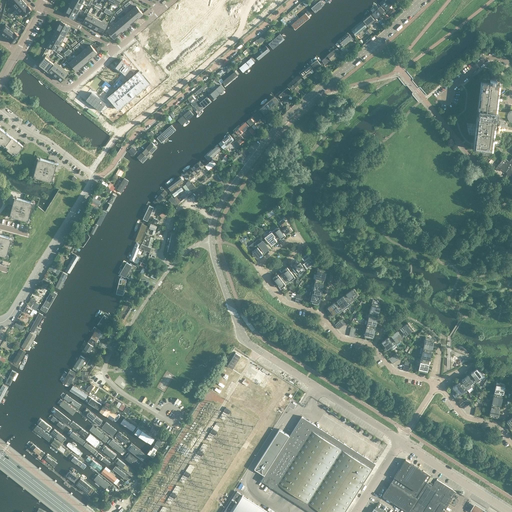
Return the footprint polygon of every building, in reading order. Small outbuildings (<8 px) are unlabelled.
[(15,10),(24,2),(22,0),(18,0),(13,5),(13,4),(11,6),(15,10)] [(79,8),(81,4),(74,0),(72,0),(71,4),(79,8)] [(324,3),(321,0),(318,0),(311,6),(315,10),(324,3)] [(395,2),(393,0),(391,0),(383,9),(386,11),(395,2)] [(28,6),(24,2),(15,10),(19,14),(20,13),(28,6)] [(80,9),(79,8),(71,4),(68,9),(76,13),(77,14),(80,9)] [(28,5),(28,6),(20,13),(24,17),(32,10),(28,5)] [(136,6),(132,10),(138,17),(143,14),(136,6)] [(385,13),(381,7),(371,15),(376,20),(385,13)] [(384,16),(386,19),(396,11),(394,8),(384,16)] [(76,13),(68,9),(65,14),(73,18),(76,13)] [(138,17),(132,10),(128,13),(134,21),(138,17)] [(88,25),(94,15),(89,12),(83,22),(88,25)] [(134,21),(128,13),(124,17),(130,24),(134,21)] [(296,31),(310,19),(306,14),(291,26),(296,31)] [(97,19),(98,19),(99,17),(94,15),(88,25),(93,27),(97,19)] [(363,22),(368,27),(376,20),(371,15),(363,22)] [(130,24),(124,17),(120,20),(126,28),(130,24)] [(102,21),(98,19),(97,19),(93,27),(98,30),(102,21)] [(103,33),(108,22),(103,20),(102,21),(98,30),(103,33)] [(126,28),(120,20),(116,24),(122,31),(126,28)] [(366,27),(361,21),(350,30),(355,36),(366,27)] [(68,32),(71,27),(61,22),(58,27),(68,32)] [(122,31),(116,24),(111,27),(118,35),(122,31)] [(10,28),(6,25),(0,32),(0,33),(4,36),(10,28)] [(11,26),(10,28),(4,36),(8,39),(8,40),(14,32),(15,32),(16,30),(11,26)] [(68,32),(58,27),(56,31),(65,37),(68,32)] [(118,35),(111,27),(107,31),(113,38),(118,35)] [(63,41),(65,37),(56,31),(53,36),(63,41)] [(19,35),(15,32),(14,32),(8,40),(8,39),(8,40),(12,43),(19,35)] [(352,39),(347,33),(337,42),(342,48),(352,39)] [(264,34),(257,39),(260,43),(267,37),(264,34)] [(279,34),(270,42),(274,47),(284,39),(279,34)] [(60,46),(63,41),(53,36),(51,41),(60,46)] [(57,51),(60,46),(51,41),(48,46),(57,51)] [(91,45),(86,49),(92,56),(97,52),(91,45)] [(258,61),(270,52),(265,46),(253,55),(258,61)] [(322,61),(324,64),(340,51),(337,48),(334,51),(333,50),(326,55),(327,56),(322,61)] [(92,56),(86,49),(82,52),(88,60),(92,56)] [(88,60),(82,52),(78,56),(84,63),(88,60)] [(51,59),(46,55),(41,61),(39,64),(41,66),(44,68),(50,60),(51,59)] [(84,63),(78,56),(74,59),(80,67),(84,63)] [(256,60),(253,57),(238,69),(241,73),(256,60)] [(80,67),(74,59),(70,63),(76,70),(80,67)] [(115,67),(125,75),(132,67),(122,59),(115,67)] [(54,63),(50,60),(44,68),(48,71),(54,63)] [(321,66),(316,60),(311,65),(315,70),(321,66)] [(52,75),(59,65),(55,62),(54,63),(48,71),(52,75)] [(63,69),(59,65),(52,75),(56,78),(63,69)] [(314,71),(309,65),(299,73),(304,79),(314,71)] [(68,72),(63,69),(56,78),(61,81),(68,72)] [(226,87),(240,75),(236,70),(222,82),(226,87)] [(139,71),(107,97),(118,110),(149,83),(139,71)] [(303,80),(298,75),(287,84),(292,90),(303,80)] [(511,107),(510,107),(510,111),(509,111),(508,112),(495,111),(496,101),(499,83),(496,83),(497,80),(496,80),(491,79),(491,82),(482,81),(474,147),(483,148),(482,151),(488,152),(488,151),(489,149),(491,149),(494,118),(497,118),(498,117),(507,118),(508,119),(508,120),(509,121),(510,121),(510,122),(511,122),(511,107)] [(205,83),(197,91),(199,93),(207,85),(205,83)] [(225,89),(221,84),(208,95),(213,100),(225,89)] [(291,91),(287,86),(276,95),(281,100),(291,91)] [(91,93),(86,100),(100,111),(106,104),(91,93)] [(260,109),(264,115),(280,101),(275,96),(260,109)] [(193,108),(198,113),(211,102),(207,97),(193,108)] [(179,118),(183,123),(193,114),(189,110),(179,118)] [(262,116),(257,111),(246,121),(250,126),(262,116)] [(250,126),(245,122),(232,135),(236,139),(250,126)] [(160,144),(176,130),(171,124),(155,138),(160,144)] [(12,137),(6,132),(0,128),(0,143),(1,144),(2,143),(5,145),(12,137)] [(235,140),(232,135),(220,145),(224,149),(235,140)] [(23,146),(18,142),(12,137),(5,145),(8,148),(7,149),(12,153),(13,152),(16,154),(23,146)] [(157,149),(151,142),(136,157),(143,164),(157,149)] [(221,149),(217,145),(204,156),(208,161),(221,149)] [(132,147),(128,151),(132,156),(137,151),(132,147)] [(511,157),(509,162),(504,157),(495,168),(499,171),(501,169),(507,174),(506,176),(509,179),(511,177),(511,157)] [(52,181),(57,163),(38,158),(33,176),(52,181)] [(205,165),(209,170),(216,164),(212,159),(205,165)] [(205,166),(200,160),(184,174),(188,179),(205,166)] [(185,181),(182,177),(167,189),(170,193),(185,181)] [(117,190),(121,192),(129,181),(124,178),(117,190)] [(190,180),(183,185),(188,193),(196,188),(190,180)] [(168,195),(164,190),(152,202),(157,206),(168,195)] [(96,194),(92,201),(99,205),(101,201),(100,200),(102,197),(96,194)] [(117,197),(112,194),(103,209),(108,212),(117,197)] [(176,196),(174,198),(171,196),(169,199),(177,205),(181,200),(176,196)] [(28,220),(33,202),(15,197),(10,215),(28,220)] [(154,208),(149,205),(143,219),(148,222),(154,208)] [(107,213),(103,211),(96,224),(100,226),(107,213)] [(292,230),(285,220),(279,225),(283,229),(282,230),(285,234),(286,233),(286,234),(289,232),(290,232),(292,230)] [(148,227),(142,224),(135,241),(141,244),(148,227)] [(285,236),(278,227),(272,232),(276,238),(278,236),(281,239),(285,236)] [(275,239),(276,238),(272,232),(271,231),(269,232),(270,233),(264,237),(268,242),(268,241),(271,245),(277,241),(275,239)] [(176,253),(180,235),(171,233),(167,251),(176,253)] [(0,254),(7,256),(12,238),(0,234),(0,254)] [(267,246),(268,246),(265,243),(265,244),(263,241),(262,241),(260,241),(259,242),(259,243),(258,244),(264,252),(269,249),(267,246)] [(141,244),(136,243),(129,261),(134,262),(141,244)] [(262,253),(256,245),(250,249),(253,252),(252,254),(254,254),(257,258),(262,253)] [(311,260),(313,259),(308,252),(301,258),(305,263),(303,264),(307,268),(312,264),(313,263),(311,260)] [(65,271),(70,274),(80,257),(74,254),(65,271)] [(304,269),(302,266),(303,265),(299,261),(298,262),(296,260),(296,261),(296,260),(295,260),(292,262),(292,263),(291,264),(294,267),(292,269),(296,274),(298,272),(299,273),(300,272),(301,273),(303,271),(303,270),(304,269)] [(121,275),(126,278),(132,265),(127,263),(121,275)] [(295,277),(287,267),(282,271),(284,273),(281,275),(288,283),(295,277)] [(68,275),(62,272),(55,288),(61,290),(68,275)] [(288,283),(281,275),(279,276),(278,274),(273,278),(281,289),(288,283)] [(359,295),(354,288),(352,289),(349,291),(354,298),(359,295)] [(40,309),(47,313),(59,293),(52,289),(40,309)] [(354,298),(349,291),(346,293),(344,295),(350,302),(354,298)] [(350,302),(344,295),(343,296),(340,298),(345,305),(350,302)] [(345,305),(340,298),(337,300),(335,302),(341,309),(345,305)] [(30,303),(28,302),(24,311),(31,314),(34,308),(36,309),(39,304),(32,300),(30,303)] [(106,313),(112,317),(118,306),(112,302),(106,313)] [(341,309),(335,302),(334,303),(331,305),(336,312),(341,309)] [(336,312),(331,305),(328,307),(326,309),(327,309),(328,311),(327,313),(332,319),(333,318),(332,316),(336,312)] [(43,315),(39,313),(30,330),(34,333),(43,315)] [(97,324),(103,328),(110,317),(105,313),(97,324)] [(413,329),(408,323),(408,322),(406,323),(403,326),(408,333),(413,329)] [(375,329),(375,327),(367,325),(364,324),(362,330),(365,331),(374,333),(375,329)] [(408,333),(403,326),(400,328),(398,329),(404,336),(408,333)] [(90,339),(96,342),(103,331),(96,327),(90,339)] [(404,336),(398,329),(397,330),(394,333),(399,340),(404,336)] [(19,346),(27,352),(37,336),(29,331),(19,346)] [(399,340),(394,333),(391,335),(389,336),(395,343),(399,340)] [(395,343),(389,336),(388,337),(385,339),(390,347),(395,343)] [(81,352),(88,356),(95,343),(89,339),(81,352)] [(390,347),(385,339),(382,342),(380,343),(381,344),(386,350),(390,347)] [(26,352),(20,348),(12,360),(18,364),(26,352)] [(86,357),(81,354),(73,368),(78,371),(86,357)] [(484,374),(479,368),(478,367),(477,369),(474,371),(479,378),(484,374)] [(62,383),(68,386),(77,372),(71,368),(62,383)] [(16,373),(11,371),(4,384),(9,387),(16,373)] [(479,378),(474,371),(471,373),(469,374),(475,381),(479,378)] [(475,381),(469,374),(468,376),(468,375),(465,378),(470,385),(475,381)] [(470,385),(465,378),(462,380),(460,381),(466,388),(470,385)] [(466,388),(460,381),(459,383),(459,382),(456,385),(461,392),(466,388)] [(0,403),(9,387),(3,384),(0,389),(0,403)] [(88,390),(91,391),(89,394),(93,396),(98,387),(92,384),(88,390)] [(73,385),(70,391),(85,400),(89,394),(73,385)] [(463,394),(461,392),(456,385),(453,387),(451,388),(453,391),(451,393),(456,399),(463,394)] [(63,392),(60,396),(79,409),(82,405),(63,392)] [(88,396),(85,401),(97,410),(101,405),(88,396)] [(73,415),(76,410),(61,398),(57,402),(73,415)] [(104,405),(99,411),(113,421),(118,415),(104,405)] [(68,425),(72,420),(56,408),(52,413),(68,425)] [(102,426),(106,422),(93,412),(89,417),(102,426)] [(310,511),(344,511),(375,463),(302,416),(289,437),(289,436),(280,430),(255,469),(264,475),(265,475),(261,481),(310,511)] [(63,430),(66,426),(54,417),(51,420),(63,430)] [(132,431),(136,426),(123,418),(119,423),(132,431)] [(41,419),(38,423),(49,431),(52,427),(41,419)] [(73,421),(70,425),(86,437),(89,433),(73,421)] [(107,424),(104,427),(114,435),(116,431),(107,424)] [(33,430),(50,442),(53,438),(37,425),(33,430)] [(96,428),(93,431),(106,441),(109,438),(96,428)] [(137,428),(134,433),(153,445),(156,440),(137,428)] [(54,429),(51,433),(64,443),(67,438),(54,429)] [(119,430),(115,436),(128,445),(132,440),(119,430)] [(73,432),(70,436),(83,445),(86,442),(73,432)] [(91,436),(88,439),(98,446),(100,443),(91,436)] [(158,440),(148,454),(153,457),(162,443),(158,440)] [(54,444),(54,445),(64,453),(65,453),(66,453),(66,454),(67,454),(67,453),(68,453),(68,452),(68,451),(68,450),(67,449),(57,441),(56,441),(55,441),(54,442),(54,443),(54,444)] [(109,444),(122,455),(123,455),(124,455),(125,453),(126,453),(126,452),(125,452),(125,451),(112,442),(112,441),(111,441),(111,442),(110,442),(109,443),(109,444)] [(7,442),(0,450),(0,456),(9,444),(7,442)] [(33,443),(30,447),(43,457),(46,453),(33,443)] [(68,447),(79,455),(80,455),(81,455),(81,454),(81,453),(81,452),(70,443),(69,443),(68,443),(68,444),(67,444),(67,445),(67,446),(68,447)] [(86,443),(84,446),(95,455),(98,452),(86,443)] [(130,448),(131,448),(146,460),(148,460),(150,458),(149,456),(133,444),(132,444),(132,445),(131,445),(130,446),(130,447),(130,448)] [(104,445),(101,449),(112,458),(115,454),(104,445)] [(98,452),(96,455),(109,465),(111,462),(98,452)] [(72,454),(69,459),(83,470),(86,466),(72,454)] [(23,455),(7,475),(9,476),(25,457),(23,455)] [(47,455),(44,458),(55,467),(58,463),(47,455)] [(131,455),(128,459),(141,468),(143,465),(131,455)] [(89,456),(86,460),(100,471),(103,468),(89,456)] [(118,458),(115,461),(129,472),(131,468),(118,458)] [(427,482),(431,476),(427,474),(428,473),(406,459),(394,477),(395,477),(391,482),(417,498),(427,482)] [(58,464),(54,468),(64,476),(67,472),(58,464)] [(116,466),(113,470),(124,478),(127,475),(116,466)] [(39,468),(23,488),(25,489),(40,469),(39,468)] [(105,468),(101,473),(114,483),(117,478),(105,468)] [(70,470),(66,476),(76,484),(80,478),(70,470)] [(99,475),(96,479),(108,489),(111,486),(99,475)] [(82,477),(77,484),(90,495),(96,488),(82,477)] [(443,511),(456,492),(453,490),(436,479),(432,486),(427,482),(417,498),(407,511),(443,511)] [(47,491),(39,500),(40,502),(56,482),(55,480),(47,491)] [(407,511),(417,498),(391,482),(382,496),(407,511)] [(269,511),(237,491),(223,511),(269,511)] [(71,493),(55,511),(57,511),(72,494),(71,493)]
